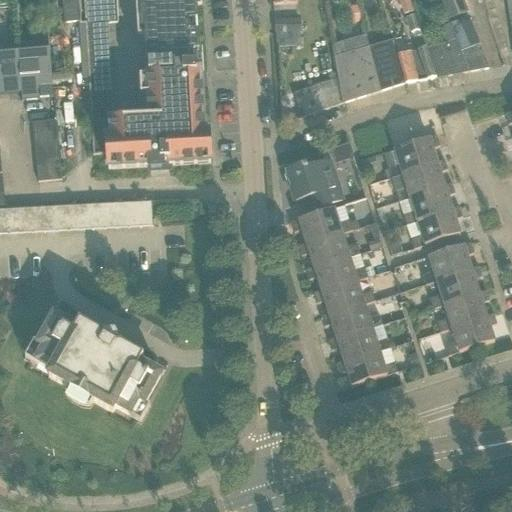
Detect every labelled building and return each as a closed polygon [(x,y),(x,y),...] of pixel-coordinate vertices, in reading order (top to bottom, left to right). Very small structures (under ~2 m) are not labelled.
[(61,0),(64,25),(79,23),(76,0),(61,0)] [(135,0),(138,39),(145,38),(147,79),(139,80),(140,98),(148,98),(150,122),(113,124),(107,24),(117,24),(115,0),(83,0),(93,156),(107,155),(108,171),(149,168),(150,172),(170,170),(170,167),(210,165),(208,134),(203,134),(201,87),(204,87),(202,52),(198,52),(196,6),(201,5),(200,0),(135,0)] [(409,0),(400,0),(398,1),(403,16),(413,13),(409,0)] [(440,0),(449,21),(468,14),(462,0),(440,0)] [(415,17),(406,19),(410,34),(412,33),(419,31),(415,17)] [(274,21),(275,34),(276,47),(301,45),(299,19),(274,21)] [(489,70),(480,46),(471,23),(452,30),(469,74),(484,71),(489,70)] [(456,40),(429,49),(426,50),(436,80),(469,74),(452,30),(451,30),(456,40)] [(369,48),(368,48),(364,37),(332,46),(334,58),(342,106),(381,93),(369,48)] [(405,85),(398,58),(394,41),(369,48),(381,93),(405,85)] [(436,80),(426,50),(398,58),(405,85),(436,80)] [(18,54),(21,94),(22,102),(53,99),(49,51),(18,54)] [(0,95),(21,94),(18,54),(0,55),(0,95)] [(341,107),(333,84),(294,97),(301,119),(341,107)] [(33,136),(57,133),(56,121),(32,124),(33,136)] [(58,145),(57,133),(33,136),(34,148),(58,145)] [(435,165),(435,164),(431,151),(440,148),(436,137),(424,141),(424,142),(394,153),(398,166),(387,170),(391,181),(401,177),(401,176),(435,165)] [(59,157),(58,145),(34,148),(36,159),(59,157)] [(288,177),(286,178),(295,204),(302,201),(306,213),(342,202),(336,181),(330,162),(323,164),(320,165),(317,155),(302,160),(304,167),(286,173),(288,177)] [(59,157),(36,159),(37,171),(61,169),(59,157)] [(374,158),(360,162),(364,173),(377,169),(374,158)] [(401,176),(401,177),(406,191),(395,194),(399,205),(409,201),(408,199),(443,188),(442,187),(438,174),(447,172),(444,161),(435,164),(435,165),(401,176)] [(62,181),(61,169),(37,171),(38,183),(62,181)] [(408,199),(409,201),(413,214),(403,218),(406,229),(416,225),(416,223),(450,212),(450,211),(446,198),(455,195),(451,185),(442,187),(443,188),(408,199)] [(138,204),(139,228),(152,227),(151,203),(138,204)] [(128,229),(126,204),(114,205),(116,229),(128,229)] [(139,228),(138,204),(126,204),(128,229),(139,228)] [(116,229),(114,205),(103,206),(104,230),(116,229)] [(91,206),(79,207),(80,231),(92,231),(91,206)] [(104,230),(103,206),(91,206),(92,231),(104,230)] [(79,207),(67,208),(68,232),(80,231),(79,207)] [(55,208),(43,209),(45,233),(56,233),(55,208)] [(67,208),(55,208),(56,233),(68,232),(67,208)] [(416,223),(416,225),(420,238),(410,241),(413,251),(460,236),(459,235),(458,236),(453,222),(462,219),(459,208),(450,211),(450,212),(416,223)] [(31,209),(20,210),(21,234),(33,234),(31,209)] [(45,233),(43,209),(31,209),(33,234),(45,233)] [(21,234),(20,210),(8,211),(9,235),(21,234)] [(5,211),(0,211),(0,235),(9,235),(8,211),(5,211)] [(341,235),(342,236),(352,233),(349,222),(338,226),(333,211),(303,221),(303,220),(290,224),(294,234),(303,231),(307,245),(307,246),(341,235)] [(374,225),(369,227),(373,241),(378,239),(374,225)] [(307,246),(307,245),(298,247),(301,258),(310,255),(314,268),(315,269),(349,258),(349,260),(360,257),(356,246),(346,249),(342,236),(341,235),(307,246)] [(374,242),(367,244),(370,252),(381,249),(378,241),(374,242)] [(399,244),(388,247),(392,257),(402,254),(399,244)] [(458,249),(459,249),(428,259),(432,273),(422,277),(425,288),(436,285),(435,283),(470,272),(469,271),(465,258),(474,255),(471,245),(458,249)] [(315,269),(314,268),(306,271),(309,282),(318,279),(322,292),(322,293),(356,282),(357,284),(368,281),(364,270),(353,273),(349,260),(349,258),(315,269)] [(435,283),(436,285),(440,297),(429,301),(433,312),(443,308),(442,307),(477,296),(477,295),(473,282),(482,279),(478,268),(469,271),(470,272),(435,283)] [(322,293),(322,292),(313,295),(316,305),(325,302),(330,315),(330,316),(364,306),(364,308),(375,304),(372,293),(361,297),(357,284),(356,282),(322,293)] [(442,307),(443,308),(447,321),(437,324),(440,335),(453,331),(452,329),(485,319),(484,318),(480,305),(489,302),(486,292),(477,295),(477,296),(442,307)] [(330,316),(330,315),(321,318),(324,329),(333,326),(337,339),(337,340),(371,329),(371,331),(382,327),(379,316),(368,319),(364,308),(364,306),(330,316)] [(393,313),(396,323),(404,320),(401,311),(393,313)] [(452,329),(453,331),(457,344),(444,348),(448,358),(494,343),(494,342),(492,343),(488,329),(497,326),(493,315),(484,318),(485,319),(452,329)] [(54,318),(39,347),(34,344),(25,360),(37,367),(37,366),(51,373),(48,379),(67,389),(64,395),(65,397),(67,400),(69,401),(72,404),(74,405),(76,407),(78,407),(81,408),(85,409),(87,410),(90,410),(93,404),(112,414),(115,409),(129,417),(128,418),(140,425),(149,408),(145,406),(160,378),(140,366),(143,360),(120,347),(114,336),(101,336),(79,324),(75,330),(54,318)] [(337,340),(337,339),(328,342),(331,353),(340,350),(344,363),(345,364),(377,353),(378,355),(390,351),(386,340),(375,343),(371,331),(371,329),(337,340)] [(345,364),(344,363),(336,366),(339,376),(348,373),(352,388),(351,388),(351,389),(398,374),(394,363),(382,367),(378,355),(377,353),(345,364)] [(416,355),(407,358),(411,370),(420,367),(416,355)]
